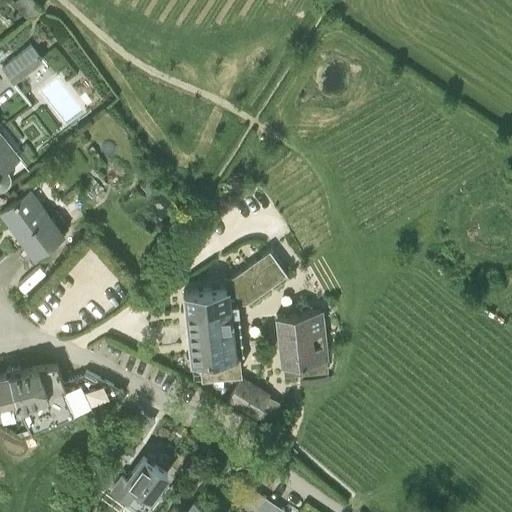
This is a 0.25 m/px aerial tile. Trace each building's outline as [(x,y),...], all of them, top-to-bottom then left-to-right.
[(13,0),(12,1),(29,20),(43,9),(35,0),(13,0)] [(14,56),(2,66),(13,81),(26,71),(14,56)] [(4,187),(9,183),(8,183),(10,179),(11,174),(9,170),(6,166),(21,155),(0,128),(0,187),(3,187),(4,187)] [(152,179),(145,172),(136,181),(143,188),(152,179)] [(17,228),(26,241),(35,252),(64,230),(31,187),(1,211),(11,225),(15,222),(18,227),(17,228)] [(250,297),(292,275),(277,249),(236,272),(250,297)] [(228,285),(203,287),(183,289),(183,291),(184,291),(185,305),(185,306),(188,325),(205,323),(203,304),(228,301),(230,302),(228,285)] [(205,323),(188,325),(193,373),(192,373),(192,374),(229,370),(227,353),(236,352),(230,302),(228,301),(203,304),(205,323)] [(281,361),(290,360),(291,373),(314,371),(314,367),(327,366),(327,356),(329,356),(324,307),(276,313),(281,361)] [(38,364),(32,366),(21,369),(19,363),(6,367),(7,371),(20,408),(33,435),(125,392),(124,390),(120,388),(105,379),(86,369),(85,370),(97,376),(95,379),(84,373),(64,381),(56,362),(38,364)] [(20,408),(7,371),(0,373),(0,412),(20,408)] [(241,375),(226,399),(257,416),(258,414),(268,420),(276,406),(267,400),(271,392),(241,375)] [(129,432),(143,440),(155,419),(141,411),(129,432)] [(29,429),(18,433),(20,439),(31,434),(29,429)] [(120,452),(129,458),(136,449),(126,442),(122,449),(120,452)] [(143,455),(127,477),(122,472),(110,489),(129,503),(139,490),(149,497),(167,472),(143,455)] [(255,511),(266,497),(245,483),(231,502),(245,511),(255,511)] [(285,511),(286,511),(266,497),(255,511),(285,511)] [(209,511),(194,501),(186,511),(184,511),(174,505),(169,511),(209,511)]
